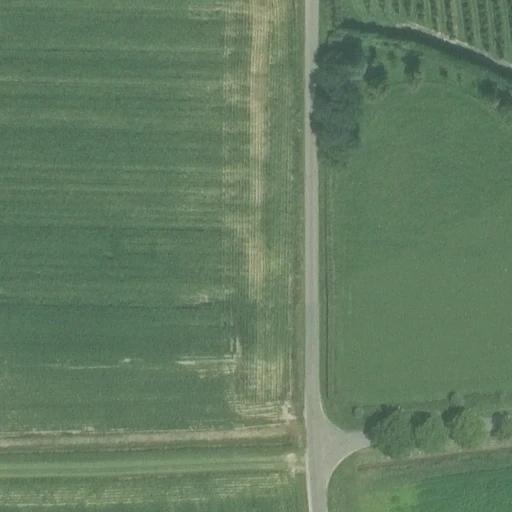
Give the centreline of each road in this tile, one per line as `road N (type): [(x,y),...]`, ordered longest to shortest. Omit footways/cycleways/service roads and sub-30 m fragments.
road 1 (unclassified): [(314,441),(312,0)]
road 2 (track): [(0,466),(316,462)]
road 3 (unclassified): [(314,441),(511,423)]
